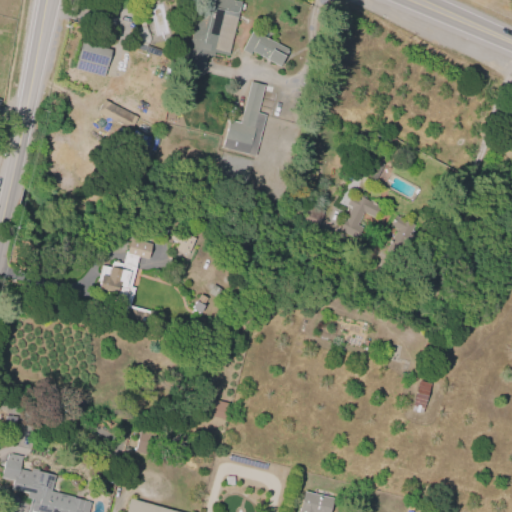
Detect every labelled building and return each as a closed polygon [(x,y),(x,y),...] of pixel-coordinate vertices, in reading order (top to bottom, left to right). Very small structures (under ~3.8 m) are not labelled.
[(207,54),(202,75),(183,71),(200,0),(236,0),(241,1),(227,56),(214,53),(214,56),(207,54)] [(156,37),(170,33),(163,4),(148,7),(156,37)] [(287,50),(278,67),(264,60),(265,58),(252,51),(250,55),(241,50),(251,31),(287,50)] [(73,69),(80,43),(109,50),(102,77),(73,69)] [(221,148),(228,120),(239,123),(249,81),(263,84),(256,113),(264,115),(253,156),(221,148)] [(102,99),(136,117),(130,130),(96,112),(102,99)] [(338,229),(349,207),(345,205),(351,192),(377,206),(372,216),(362,211),(349,235),(338,229)] [(413,225),(397,255),(386,249),(396,229),(389,226),(394,215),(413,225)] [(194,238),(186,256),(174,250),(177,243),(172,241),(170,243),(166,241),(172,228),(194,238)] [(130,239),(150,244),(146,259),(137,257),(129,287),(133,288),(128,305),(148,311),(145,322),(117,315),(121,299),(115,297),(115,294),(95,289),(97,282),(95,281),(100,264),(108,267),(108,266),(110,266),(111,261),(121,264),(125,251),(126,251),(130,239)] [(212,285),(220,290),(215,299),(206,293),(212,285)] [(198,313),(190,309),(199,294),(207,299),(198,313)] [(428,383),(420,413),(410,410),(418,380),(428,383)] [(225,420),(205,414),(209,398),(230,404),(225,420)] [(134,452),(140,429),(150,432),(144,454),(134,452)] [(27,511),(31,500),(26,499),(27,494),(11,489),(13,481),(0,478),(7,453),(21,457),(17,468),(30,472),(31,468),(38,469),(37,472),(54,476),(50,491),(90,502),(86,511),(27,511)] [(224,485),(224,476),(232,476),(232,485),(224,485)] [(297,511),(303,491),(332,498),(328,511),(297,511)] [(124,511),(129,498),(178,511),(124,511)]
